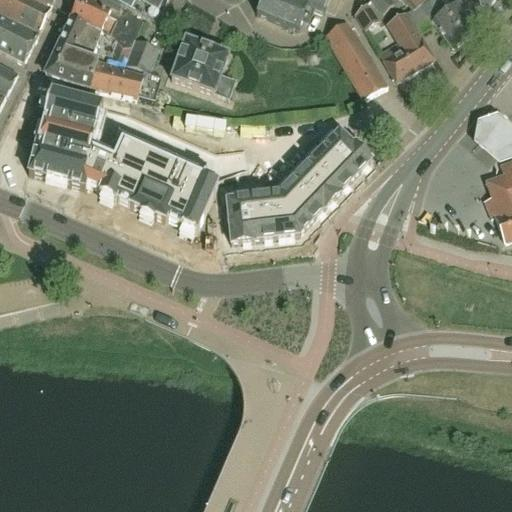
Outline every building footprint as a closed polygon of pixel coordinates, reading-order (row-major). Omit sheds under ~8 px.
[(0,0),(0,18),(15,24),(40,37),(52,14),(21,0),(0,0)] [(21,0),(52,14),(57,0),(21,0)] [(132,53),(135,47),(145,23),(127,14),(127,15),(97,0),(82,0),(71,24),(109,42),(118,45),(117,47),(132,53)] [(102,0),(127,14),(145,23),(156,30),(173,0),(102,0)] [(323,19),(307,12),(307,11),(282,0),(263,0),(256,18),(297,35),(301,25),(309,29),(314,16),(322,20),(323,19)] [(282,0),(307,11),(307,12),(323,19),(330,0),(282,0)] [(393,9),(384,0),(377,0),(371,5),(383,18),(393,9)] [(408,19),(409,20),(423,37),(434,29),(451,53),(454,53),(475,39),(475,35),(457,10),(461,7),(459,5),(455,0),(436,0),(432,3),(428,5),(423,0),(397,0),(413,17),(408,19)] [(472,0),(488,12),(497,0),(472,0)] [(380,26),(368,7),(354,20),(365,36),(380,26)] [(0,55),(24,69),(39,40),(0,20),(0,55)] [(420,40),(423,37),(409,20),(388,34),(398,50),(379,59),(396,88),(437,67),(420,40)] [(143,83),(137,105),(142,107),(149,81),(126,71),(132,53),(117,47),(118,45),(109,42),(71,24),(57,54),(98,67),(97,70),(143,83)] [(364,106),(388,93),(370,64),(346,27),(325,40),(347,80),(348,80),(364,106)] [(214,100),(228,105),(234,88),(220,83),(229,61),(186,46),(171,85),(214,100)] [(126,71),(149,81),(149,80),(148,80),(157,55),(135,47),(132,53),(126,71)] [(76,91),(137,105),(143,83),(97,70),(98,67),(57,54),(46,76),(48,81),(76,91)] [(0,70),(0,101),(6,104),(18,80),(0,70)] [(149,80),(149,81),(142,107),(154,110),(162,83),(150,80),(149,80)] [(37,150),(29,180),(85,195),(86,190),(101,196),(99,200),(101,200),(103,196),(116,202),(114,206),(116,207),(116,206),(141,217),(142,214),(156,220),(154,223),(165,228),(166,225),(197,238),(218,191),(122,149),(114,167),(91,157),(103,111),(51,97),(43,126),(44,126),(40,141),(38,150),(37,150)] [(499,122),(478,130),(475,149),(480,154),(488,161),(499,171),(502,170),(511,166),(511,132),(504,126),(499,122)] [(339,137),(324,153),(355,183),(371,167),(339,137)] [(324,153),(309,169),(340,199),(341,198),(340,198),(355,183),(324,153)] [(511,166),(502,170),(506,181),(494,185),(488,187),(494,202),(486,205),(492,223),(496,222),(506,247),(511,245),(511,166)] [(309,169),(294,185),(325,215),(340,199),(309,169)] [(279,200),(278,200),(310,230),(324,215),(325,215),(294,185),(279,200)] [(278,200),(271,201),(275,243),(299,241),(310,230),(278,200)] [(271,201),(249,203),(254,246),(255,246),(264,245),(275,243),(271,201)] [(249,203),(227,205),(231,249),(254,246),(249,203)]
